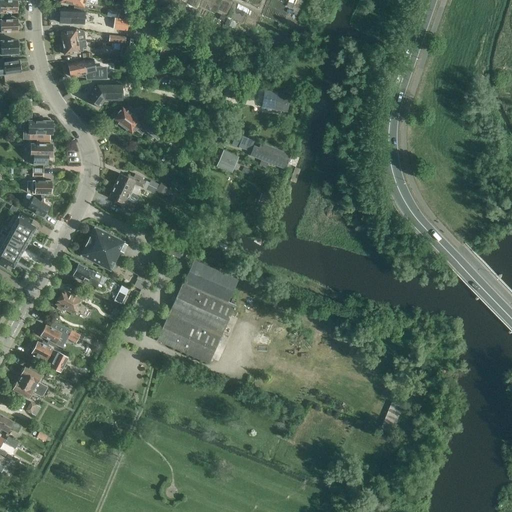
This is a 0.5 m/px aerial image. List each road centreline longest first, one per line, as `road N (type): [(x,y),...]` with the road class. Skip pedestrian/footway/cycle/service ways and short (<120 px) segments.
road 1 (secondary): [(511,318),(415,217),(393,174),(392,114),(429,0)]
road 2 (tertiary): [(33,291),(87,192),(94,161),(87,138),(48,86),(35,0)]
